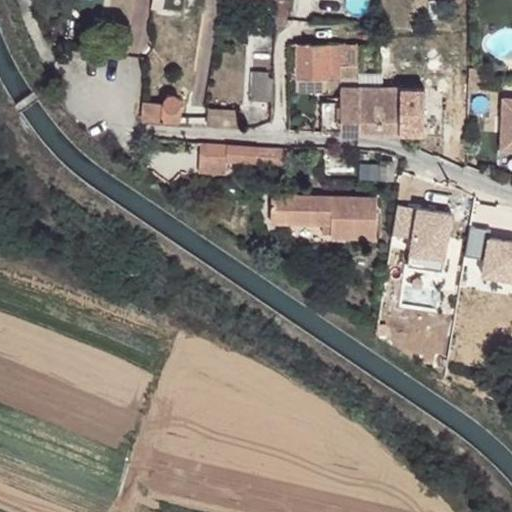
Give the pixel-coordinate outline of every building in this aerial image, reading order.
[(287,0),(275,0),(275,7),(287,8),(287,0)] [(287,8),(275,7),(274,25),(285,25),(287,8)] [(402,39),(383,38),(382,75),(396,75),(396,71),(399,71),(399,67),(398,67),(397,53),(398,51),(399,51),(402,39)] [(358,78),(357,43),(296,44),(296,78),(327,78),(327,88),(338,77),(358,78)] [(481,82),(481,69),(469,69),(468,81),(481,82)] [(268,76),(268,71),(252,70),(250,93),(253,93),(252,98),(271,99),(272,76),(268,76)] [(327,78),(296,78),(296,88),(327,88),(327,78)] [(359,134),(399,133),(424,134),(425,88),(400,88),(358,86),(358,84),(341,84),(341,99),(325,99),(325,133),(359,134)] [(180,97),(176,94),(170,94),(167,96),(165,98),(165,103),(144,101),(142,120),(186,123),(186,117),(180,117),(181,102),(181,100),(180,97)] [(511,97),(502,97),(501,150),(511,150),(511,97)] [(240,111),(208,108),(207,125),(239,128),(240,111)] [(227,161),(229,145),(201,143),(199,172),(226,174),(227,161)] [(288,150),(229,145),(227,161),(286,165),(288,150)] [(379,179),(380,165),(365,165),(365,179),(379,179)] [(394,165),(380,165),(379,179),(394,179),(394,165)] [(377,197),(272,194),(271,221),(331,223),(331,236),(376,238),(377,197)] [(331,233),(331,223),(323,223),(322,233),(331,233)]
